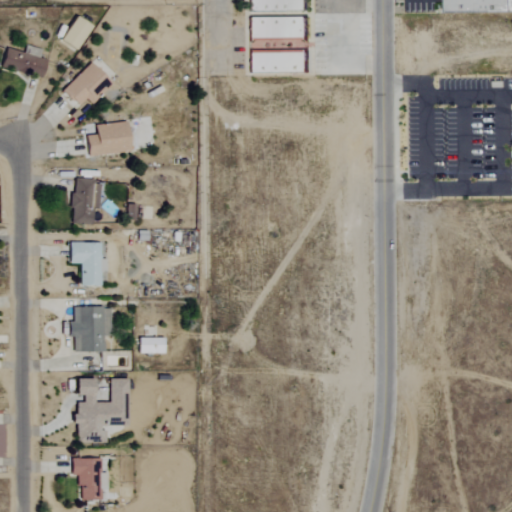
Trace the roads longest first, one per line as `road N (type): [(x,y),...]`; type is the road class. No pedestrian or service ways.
road 1 (tertiary): [(368,511),(386,385),(381,0)]
road 2 (residential): [(25,511),(15,150)]
